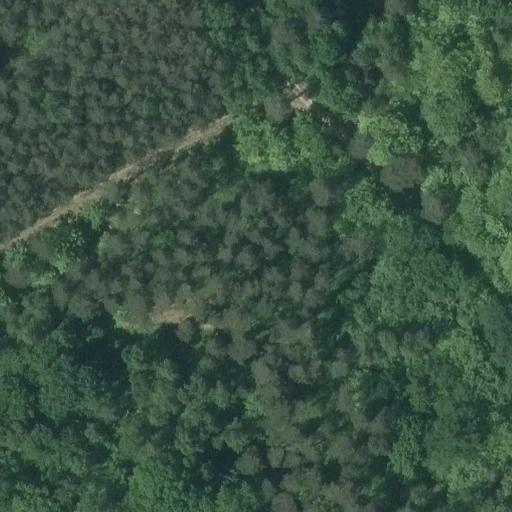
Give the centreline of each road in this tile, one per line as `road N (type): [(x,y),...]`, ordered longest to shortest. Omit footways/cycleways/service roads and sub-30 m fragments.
road 1 (track): [(285,83),(0,246)]
road 2 (track): [(511,315),(285,83)]
